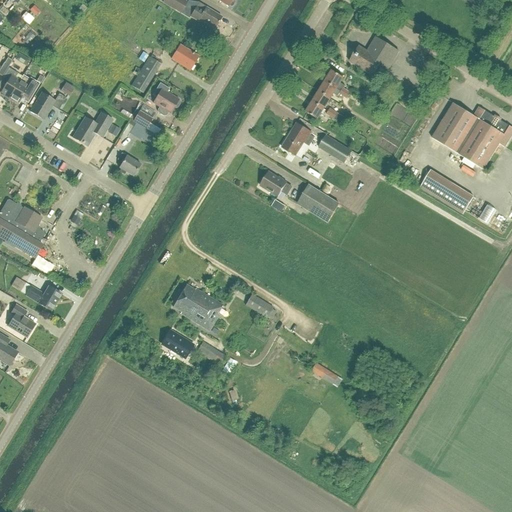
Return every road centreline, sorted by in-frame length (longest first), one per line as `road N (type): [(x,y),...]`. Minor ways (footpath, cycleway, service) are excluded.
road 1 (tertiary): [(0,446),(146,205)]
road 2 (tertiary): [(146,205),(271,0)]
road 3 (unclassified): [(217,173),(328,0)]
road 4 (tertiary): [(511,96),(353,0)]
road 5 (track): [(365,167),(502,247),(511,237)]
road 6 (unclassified): [(146,205),(0,117)]
